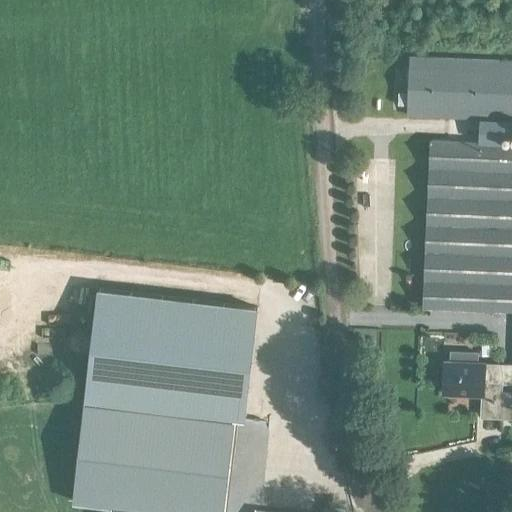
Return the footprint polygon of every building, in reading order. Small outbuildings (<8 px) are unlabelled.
[(406,116),(511,120),(511,58),(409,54),(409,64),(406,110),(406,116)] [(511,141),(430,137),(422,306),(496,310),(511,310),(511,141)] [(97,288),(84,401),(245,419),(258,307),(97,288)] [(511,382),(511,365),(485,365),(485,362),(477,361),(477,351),(451,350),(450,360),(445,360),(444,366),(440,366),(440,380),(444,380),(443,392),(484,394),(483,416),(511,417),(511,393),(501,393),(501,382),(511,382)] [(223,511),(234,418),(102,403),(100,403),(85,401),(74,502),(113,506),(112,511),(223,511)]
